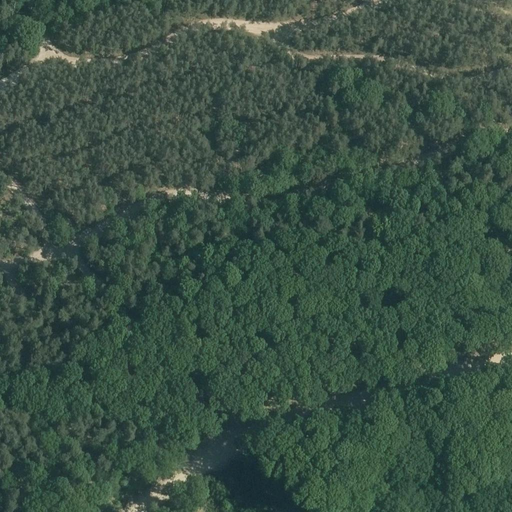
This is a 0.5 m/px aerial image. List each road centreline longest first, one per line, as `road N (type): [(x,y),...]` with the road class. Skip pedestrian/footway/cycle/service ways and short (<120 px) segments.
road 1 (track): [(0,267),(57,253),(158,198),(276,204),(511,132)]
road 2 (track): [(133,511),(259,430),(511,359)]
road 3 (track): [(0,89),(41,64),(138,58),(202,26),(295,30),(386,0)]
road 4 (track): [(57,511),(114,426),(57,354),(8,266)]
road 5 (track): [(226,446),(66,249)]
road 6 (track): [(511,69),(458,79),(376,59),(306,58),(270,31)]
road 7 (track): [(511,253),(366,216),(339,185)]
